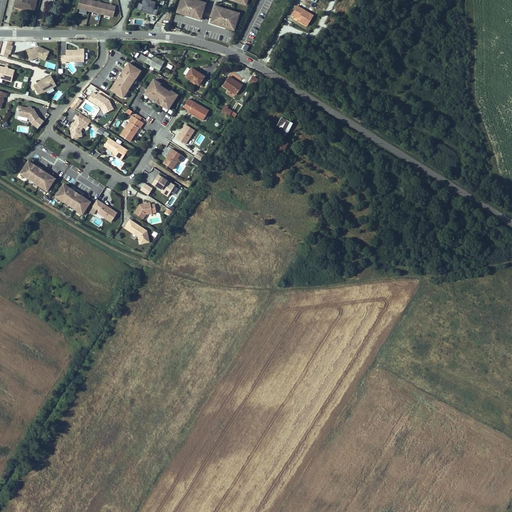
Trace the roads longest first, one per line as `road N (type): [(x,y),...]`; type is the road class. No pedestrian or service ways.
road 1 (track): [(0,179),(124,251),(214,284),(425,276),(511,261)]
road 2 (tertiary): [(511,222),(277,75)]
road 3 (residential): [(103,32),(104,56),(49,130),(126,182),(135,179),(159,128)]
road 4 (tertiary): [(103,32),(204,43),(277,75)]
